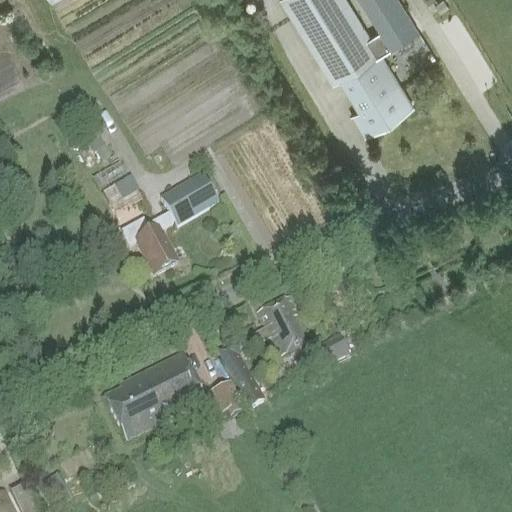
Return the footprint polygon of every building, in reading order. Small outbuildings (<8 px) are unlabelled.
[(346,0),(282,0),(278,3),(332,88),(339,84),(358,115),(351,119),(364,139),(414,108),(382,56),(391,50),(379,32),(371,38),(346,0)] [(177,230),(219,206),(203,178),(161,202),(169,216),(175,227),(177,230)] [(130,179),(115,189),(124,204),(139,194),(130,179)] [(137,246),(154,278),(177,266),(161,235),(175,227),(169,216),(146,229),(143,222),(119,234),(128,251),(137,246)] [(258,315),(266,332),(218,355),(247,413),(259,407),(236,360),(273,340),(281,358),(306,346),(293,320),(297,318),(289,300),(258,315)] [(348,355),(340,338),(324,346),(332,363),(348,355)] [(119,388),(121,392),(105,400),(125,443),(205,405),(182,358),(119,388)] [(246,415),(233,386),(210,397),(220,420),(229,417),(231,422),(246,415)] [(40,511),(29,488),(12,496),(19,511),(40,511)] [(0,511),(11,511),(4,496),(0,497),(0,511)]
